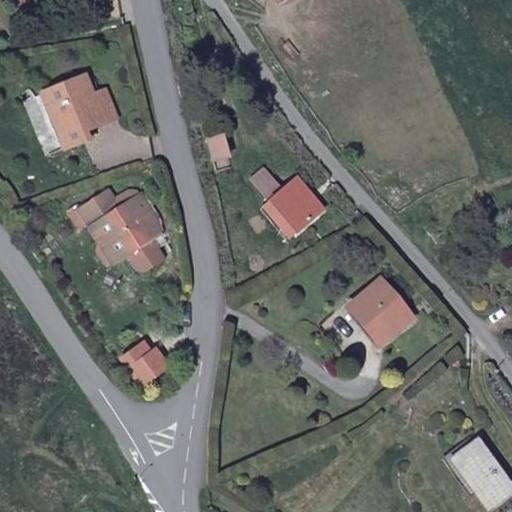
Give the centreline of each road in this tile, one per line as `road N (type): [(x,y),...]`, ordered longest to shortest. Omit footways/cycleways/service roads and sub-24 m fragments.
road 1 (residential): [(216,0),(322,151),(511,379)]
road 2 (unclassified): [(146,0),(205,286),(168,463)]
road 3 (unclassified): [(168,463),(0,254)]
